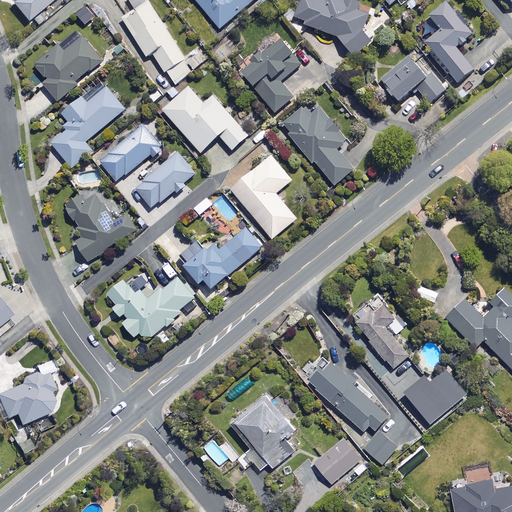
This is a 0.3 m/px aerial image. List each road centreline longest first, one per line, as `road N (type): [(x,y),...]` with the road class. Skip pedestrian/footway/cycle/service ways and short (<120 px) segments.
road 1 (tertiary): [(135,406),(452,148)]
road 2 (residential): [(135,406),(78,336),(30,247),(0,100)]
road 3 (tertiary): [(6,511),(135,406)]
road 4 (residential): [(221,511),(135,406)]
